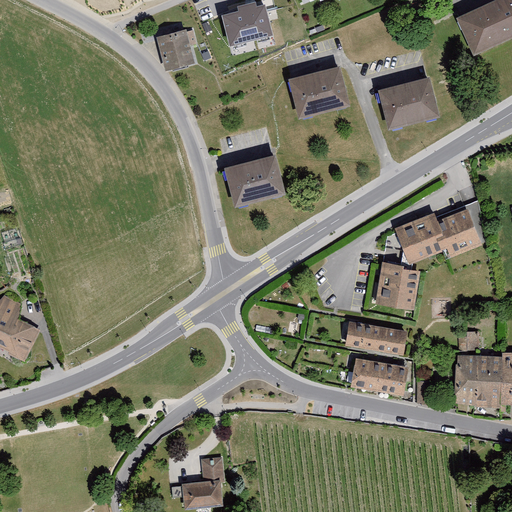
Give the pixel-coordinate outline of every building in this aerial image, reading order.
[(511,0),(498,0),(458,19),(474,54),(511,37),(511,0)] [(265,5),(223,16),(230,46),(273,35),(265,5)] [(185,30),(157,37),(165,71),(196,63),(192,45),(196,44),(193,30),(186,32),(185,30)] [(340,66),(289,79),(299,119),(350,106),(340,66)] [(431,77),(379,90),(389,130),(441,117),(431,77)] [(224,169),(234,207),(285,194),(275,156),(224,169)] [(435,213),(396,229),(410,265),(444,251),(447,259),(482,245),(468,209),(438,221),(435,213)] [(403,266),(383,262),(376,304),(414,310),(421,272),(402,269),(403,266)] [(0,348),(25,361),(39,332),(18,319),(21,306),(5,297),(0,301),(0,348)] [(407,333),(350,322),(346,346),(403,356),(407,333)] [(460,338),(460,352),(480,352),(479,333),(469,333),(469,338),(460,338)] [(504,358),(458,357),(457,404),(501,408),(501,412),(506,412),(506,405),(511,405),(511,354),(503,354),(504,358)] [(408,368),(357,359),(352,387),(403,396),(408,368)] [(182,483),(185,511),(223,507),(221,481),(226,480),(223,457),(202,459),(204,481),(182,483)]
